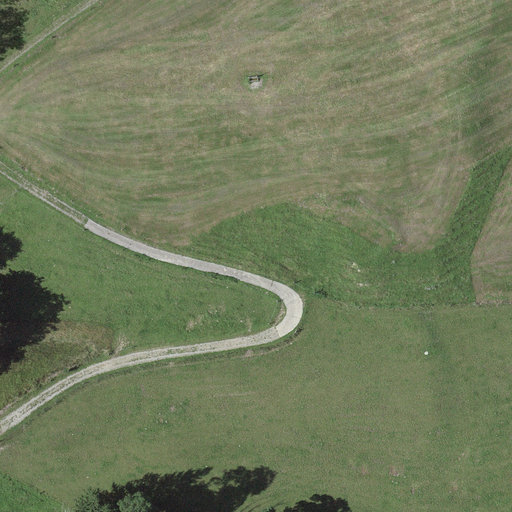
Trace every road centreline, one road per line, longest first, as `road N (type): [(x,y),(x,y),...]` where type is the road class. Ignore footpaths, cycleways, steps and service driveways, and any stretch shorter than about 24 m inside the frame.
road 1 (track): [(0,433),(103,368),(276,341),(300,318),(288,291),(131,245),(0,166)]
road 2 (track): [(0,74),(97,0)]
